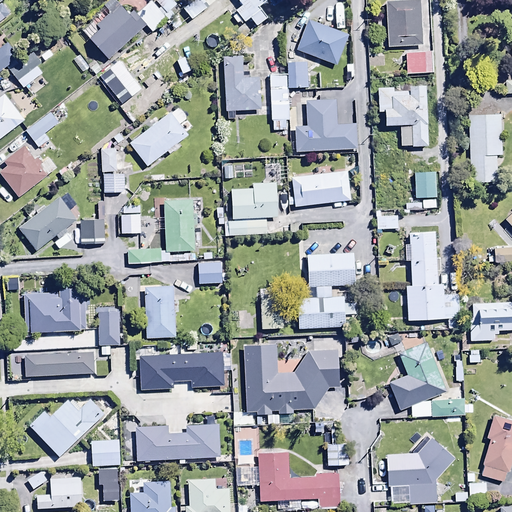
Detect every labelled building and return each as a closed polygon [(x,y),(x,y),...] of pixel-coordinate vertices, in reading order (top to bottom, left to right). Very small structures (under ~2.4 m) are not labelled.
[(145,26),(135,14),(131,10),(127,14),(114,0),(111,0),(89,20),(92,23),(82,32),(107,60),(145,26)] [(135,14),(145,26),(151,33),(166,20),(168,21),(174,15),(170,10),(176,5),(171,0),(156,0),(152,4),(150,1),(135,14)] [(194,0),(183,9),(191,20),(216,0),(219,0),(222,3),(226,0),(194,0)] [(237,0),(241,5),(234,11),(236,14),(233,17),(237,22),(240,19),(244,23),(249,19),(256,27),(267,17),(259,7),(267,0),(237,0)] [(420,0),(384,0),(385,37),(421,37),(420,0)] [(0,22),(10,15),(2,4),(0,4),(0,22)] [(286,74),(287,88),(307,88),(306,65),(312,67),(316,59),(335,66),(348,36),(307,20),(295,49),(299,62),(286,62),(286,74)] [(405,64),(433,62),(432,41),(404,42),(405,64)] [(0,70),(18,57),(7,42),(0,47),(0,70)] [(511,45),(510,45),(511,69),(511,79),(503,80),(504,94),(511,93),(511,45)] [(34,53),(9,71),(22,89),(42,74),(39,69),(44,66),(34,53)] [(222,57),(225,112),(226,111),(227,119),(234,119),(234,112),(260,110),(258,77),(243,78),(242,73),(249,73),(248,63),(237,63),(237,56),(222,57)] [(287,88),(286,74),(268,75),(270,121),(272,121),(272,131),(284,131),(284,121),(288,121),(287,88)] [(0,129),(24,111),(4,85),(0,87),(0,129)] [(376,88),(377,113),(383,112),(384,127),(399,126),(400,147),(427,147),(425,86),(408,86),(408,91),(393,91),(393,88),(376,88)] [(294,127),(295,152),(357,149),(355,124),(337,125),(336,100),(305,101),(306,126),(294,127)] [(498,103),(466,105),(470,171),(502,170),(498,103)] [(186,129),(168,105),(128,134),(147,158),(186,129)] [(27,116),(33,124),(24,131),(32,142),(58,123),(50,112),(40,119),(34,111),(27,116)] [(114,139),(99,139),(100,164),(115,164),(114,139)] [(6,166),(0,170),(0,175),(18,198),(56,168),(47,157),(42,162),(37,156),(34,159),(23,146),(2,162),(6,166)] [(290,167),(293,197),(351,191),(347,160),(290,167)] [(434,164),(412,165),(414,188),(435,187),(434,164)] [(124,184),(123,165),(102,165),(102,184),(124,184)] [(252,189),(230,190),(231,220),(228,221),(228,218),(222,218),(222,208),(216,208),(216,225),(223,225),(223,237),(266,236),(266,219),(279,218),(278,195),(276,195),(275,183),(252,184),(252,189)] [(76,214),(59,189),(16,217),(32,242),(76,214)] [(191,191),(162,192),(164,243),(193,242),(191,191)] [(421,203),(404,204),(405,210),(435,209),(435,200),(421,200),(421,203)] [(139,203),(120,204),(121,224),(140,223),(139,203)] [(377,220),(396,218),(395,203),(376,205),(377,220)] [(106,213),(90,213),(90,236),(106,236),(106,213)] [(511,213),(499,226),(511,239),(511,213)] [(410,285),(404,285),(406,321),(458,319),(457,295),(443,295),(442,284),(437,284),(434,226),(415,227),(415,232),(410,232),(410,228),(403,229),(404,238),(408,238),(410,285)] [(511,248),(486,249),(486,258),(493,258),(493,264),(511,263),(511,248)] [(165,252),(165,251),(159,251),(159,249),(127,251),(127,264),(169,263),(169,252),(165,252)] [(196,251),(197,274),(223,273),(222,250),(196,251)] [(315,287),(330,287),(354,286),(353,253),(305,255),(307,288),(315,287)] [(24,281),(26,325),(82,323),(81,278),(24,281)] [(174,279),(143,279),(144,328),(175,327),(174,279)] [(282,281),(259,281),(259,320),(282,320),(282,281)] [(330,287),(315,287),(315,298),(296,298),(297,330),(343,328),(343,316),(354,315),(353,303),(342,303),(342,297),(330,298),(330,287)] [(511,303),(471,305),(472,316),(468,317),(469,343),(493,342),(493,335),(497,334),(497,332),(511,331),(511,303)] [(117,304),(97,304),(97,332),(118,332),(117,304)] [(398,398),(446,376),(426,332),(397,345),(406,364),(386,373),(398,398)] [(275,344),(243,346),(245,413),(255,412),(255,415),(270,415),(270,412),(280,412),(280,414),(292,414),(292,411),(314,410),(328,388),(337,388),(337,374),(345,374),(344,360),(336,360),(336,351),(307,351),(292,373),(276,374),(275,344)] [(142,356),(163,355),(162,347),(142,348),(142,356)] [(10,355),(10,376),(23,376),(23,355),(10,355)] [(57,450),(104,406),(89,391),(78,401),(68,391),(52,407),(45,400),(26,419),(57,450)] [(464,416),(463,400),(429,400),(429,402),(423,402),(423,401),(410,406),(410,417),(464,416)] [(480,477),(502,484),(511,453),(511,421),(492,415),(485,438),(489,439),(480,466),(483,467),(480,477)] [(90,431),(90,456),(121,455),(121,431),(90,431)] [(387,486),(389,486),(389,505),(435,505),(435,480),(454,459),(425,433),(418,442),(413,438),(406,446),(411,450),(407,454),(386,455),(387,486)] [(343,439),(325,440),(326,457),(344,456),(343,439)] [(235,475),(256,475),(256,457),(235,457),(235,475)] [(214,470),(188,471),(189,497),(184,497),(184,511),(235,511),(235,507),(230,508),(229,478),(215,479),(214,470)] [(171,511),(170,472),(141,474),(142,482),(129,483),(130,511),(171,511)] [(47,482),(41,473),(27,482),(33,491),(47,482)] [(72,474),(49,476),(50,496),(36,497),(37,511),(82,507),(80,478),(73,479),(72,474)] [(117,476),(101,475),(101,493),(117,493),(117,476)] [(484,483),(467,484),(468,499),(485,498),(484,483)] [(21,484),(13,491),(23,502),(31,495),(21,484)]
